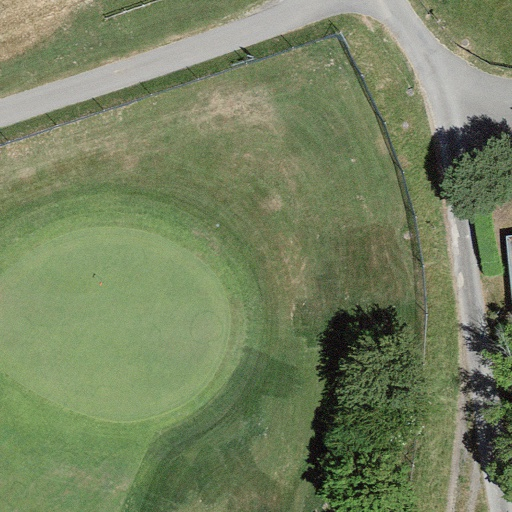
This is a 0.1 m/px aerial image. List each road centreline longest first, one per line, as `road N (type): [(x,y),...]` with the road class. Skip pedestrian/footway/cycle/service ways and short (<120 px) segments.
road 1 (residential): [(440,75),(502,511)]
road 2 (track): [(320,0),(0,108)]
road 3 (track): [(477,340),(456,511)]
